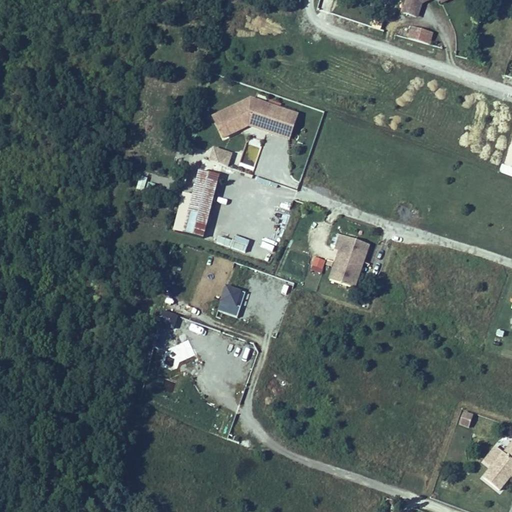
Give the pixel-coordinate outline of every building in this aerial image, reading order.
[(378,0),(376,7),(389,11),(392,0),(378,0)] [(410,28),(406,41),(430,47),(434,35),(410,28)] [(254,126),(262,102),(224,89),(186,107),(196,127),(221,115),(254,126)] [(270,105),(262,102),(254,126),(262,129),(270,105)] [(228,169),(232,155),(213,149),(209,163),(228,169)] [(193,166),(172,161),(156,223),(177,227),(193,166)] [(147,184),(146,196),(153,197),(154,185),(147,184)] [(342,237),(311,226),(307,238),(312,240),(301,271),(327,280),(331,268),(342,237)] [(299,252),(288,248),(285,257),(296,261),(299,252)] [(225,287),(217,312),(237,319),(246,294),(225,287)] [(167,302),(165,308),(178,313),(180,306),(167,302)] [(157,327),(174,332),(178,316),(161,311),(157,327)] [(493,351),(501,353),(504,337),(497,335),(493,351)] [(449,404),(439,401),(435,413),(445,416),(449,404)] [(462,413),(459,427),(469,430),(473,415),(462,413)] [(460,470),(476,483),(487,469),(496,458),(498,460),(507,449),(494,439),(490,444),(486,450),(480,445),(468,460),(460,470)] [(490,444),(485,439),(480,445),(486,450),(490,444)] [(468,460),(480,445),(473,440),(461,454),(468,460)] [(498,460),(496,458),(487,469),(490,471),(498,460)]
